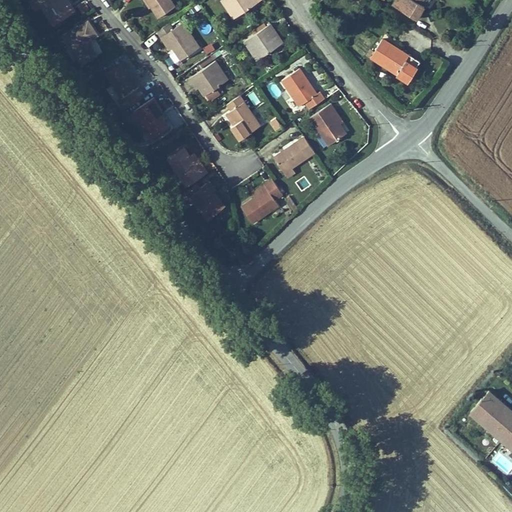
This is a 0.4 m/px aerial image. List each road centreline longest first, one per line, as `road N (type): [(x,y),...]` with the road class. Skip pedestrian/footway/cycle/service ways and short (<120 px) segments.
road 1 (tertiary): [(227,285),(0,19)]
road 2 (tertiary): [(336,511),(347,492),(346,445),(330,401),(227,285)]
road 3 (residential): [(100,0),(242,179),(259,165)]
road 4 (tertiary): [(227,285),(410,138)]
road 5 (residential): [(289,0),(410,138)]
road 6 (tertiary): [(410,138),(511,0)]
road 7 (unclassified): [(410,138),(511,237)]
